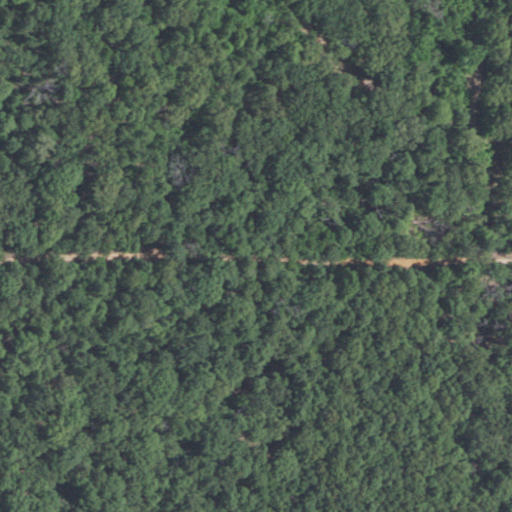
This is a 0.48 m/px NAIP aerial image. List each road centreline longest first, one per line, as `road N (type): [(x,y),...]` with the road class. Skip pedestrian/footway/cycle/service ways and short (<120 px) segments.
road 1 (residential): [(0,257),(511,259)]
road 2 (residential): [(488,511),(427,384),(446,261)]
